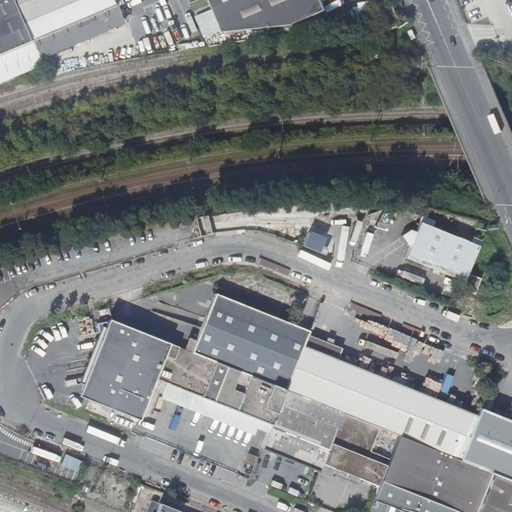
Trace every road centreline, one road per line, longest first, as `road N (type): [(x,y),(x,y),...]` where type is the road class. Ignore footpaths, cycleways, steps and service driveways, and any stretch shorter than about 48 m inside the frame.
road 1 (unclassified): [(504,344),(253,249),(210,250),(32,304),(4,325),(0,346)]
road 2 (unclassified): [(0,378),(11,405),(37,422),(259,511)]
road 3 (secondary): [(426,0),(511,202)]
